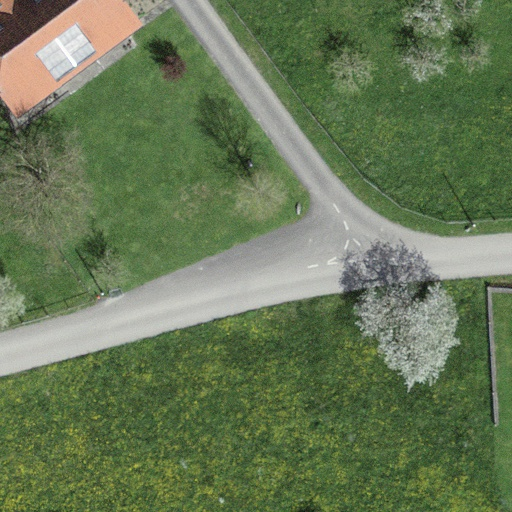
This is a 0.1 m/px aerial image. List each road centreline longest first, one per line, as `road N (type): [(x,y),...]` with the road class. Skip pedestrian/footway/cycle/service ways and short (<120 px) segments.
road 1 (unclassified): [(358,258),(278,266),(0,352)]
road 2 (unclassified): [(358,258),(329,198),(186,0)]
road 3 (unclassified): [(511,252),(358,258)]
